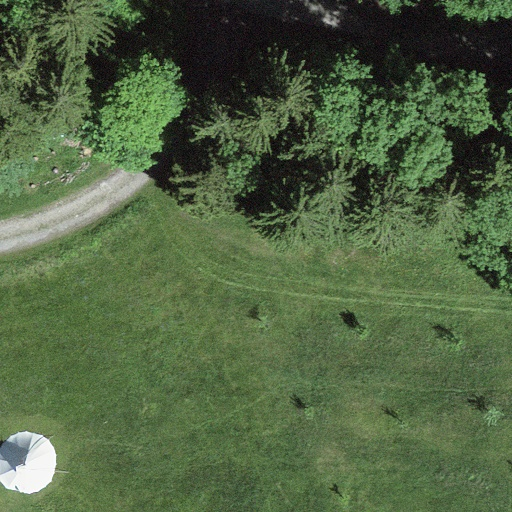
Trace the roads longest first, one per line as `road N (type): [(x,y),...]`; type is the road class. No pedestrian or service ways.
road 1 (track): [(268,299),(460,465),(511,481)]
road 2 (track): [(0,242),(162,246),(268,299)]
road 3 (track): [(162,246),(244,0)]
road 4 (track): [(268,299),(511,295)]
road 5 (unclassified): [(306,0),(476,49),(511,47)]
